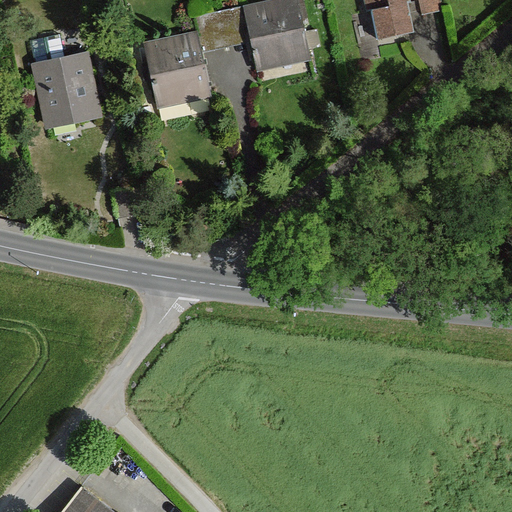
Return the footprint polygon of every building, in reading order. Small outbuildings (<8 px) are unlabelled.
[(308,62),(293,0),(287,0),(244,10),(258,74),(308,62)] [(405,0),(362,0),(373,42),(414,32),(405,0)] [(205,99),(190,36),(141,48),(155,111),(205,99)] [(95,117),(81,54),(31,65),(45,129),(95,117)] [(115,511),(85,488),(66,511),(115,511)]
